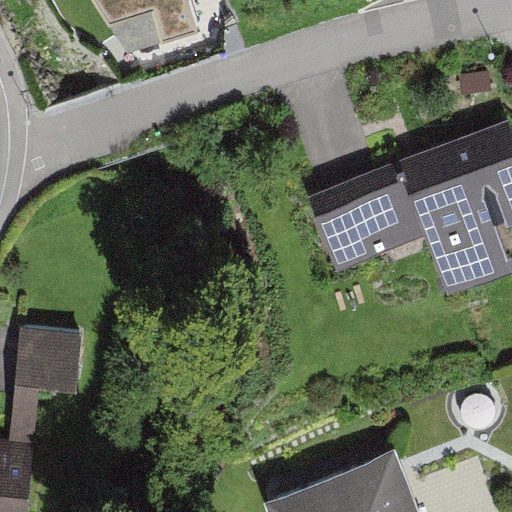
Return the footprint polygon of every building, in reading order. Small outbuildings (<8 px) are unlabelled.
[(200,32),(189,0),(92,0),(132,57),(200,32)] [(310,189),(339,263),(427,229),(449,286),(511,261),(511,115),(511,112),(310,189)] [(5,345),(0,390),(0,448),(62,456),(74,353),(5,345)] [(0,464),(0,511),(16,511),(20,466),(0,464)] [(244,511),(511,511),(507,498),(458,474),(393,497),(382,464),(244,511)]
